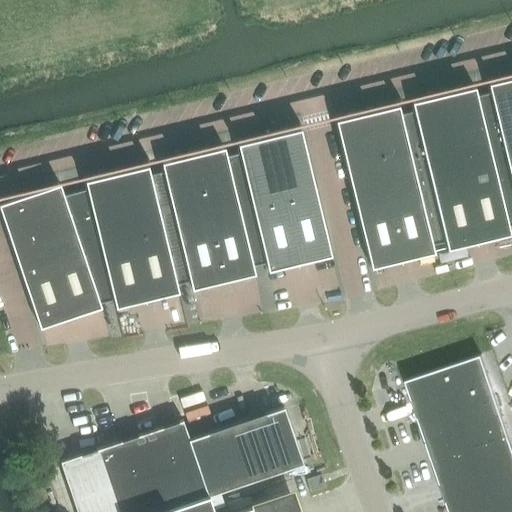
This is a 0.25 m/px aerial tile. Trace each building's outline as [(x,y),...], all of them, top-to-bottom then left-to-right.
[(412,102),(414,110),(400,114),(398,105),(335,120),(371,268),(434,252),(432,245),(445,242),(447,249),(510,234),(509,226),(511,225),(511,77),(488,83),(490,92),(476,95),(474,87),(412,102)] [(87,189),(63,195),(59,183),(0,203),(0,209),(40,327),(101,307),(100,303),(114,300),(115,307),(178,292),(177,284),(190,281),(192,289),(255,274),(253,266),(266,263),(268,270),(331,255),(300,129),(237,144),(239,152),(226,156),(224,147),(161,163),(163,171),(149,174),(147,166),(85,181),(87,189)] [(405,380),(406,381),(450,511),(511,511),(511,444),(481,354),(405,380)] [(284,406),(189,438),(182,419),(60,461),(77,511),(295,511),(289,493),(232,511),(214,511),(209,495),(303,463),(284,406)] [(325,487),(324,483),(321,474),(306,479),(310,492),(325,487)]
